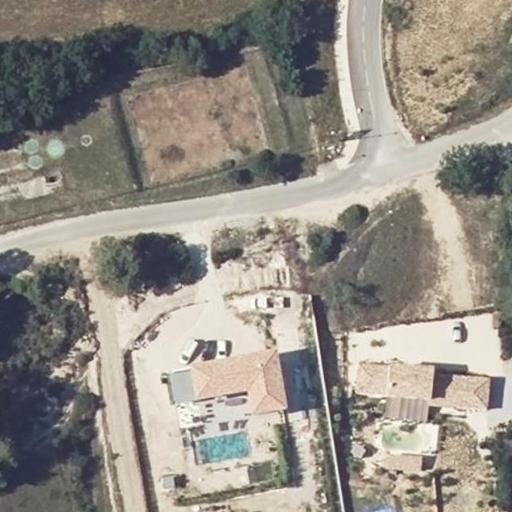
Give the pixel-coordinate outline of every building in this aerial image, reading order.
[(246,369),(245,362),(193,371),(198,400),(249,391),(253,416),(283,411),(273,357),(256,360),(257,367),(246,369)] [(256,360),(245,362),(246,369),(257,367),(256,360)] [(193,371),(172,375),(177,404),(198,400),(193,371)] [(440,377),(366,372),(364,400),(394,402),(395,404),(437,407),(438,403),(465,405),(465,414),(494,416),(496,386),(440,382),(440,377)] [(438,403),(437,412),(465,414),(465,405),(438,403)]
